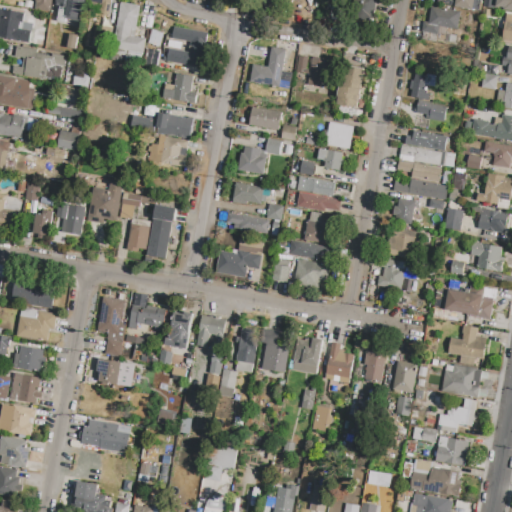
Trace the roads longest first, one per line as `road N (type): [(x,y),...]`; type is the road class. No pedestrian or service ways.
road 1 (residential): [(0,260),(408,329)]
road 2 (residential): [(351,321),(403,0)]
road 3 (residential): [(185,291),(240,28)]
road 4 (residential): [(44,511),(90,275)]
road 5 (residential): [(163,0),(240,28),(393,56)]
